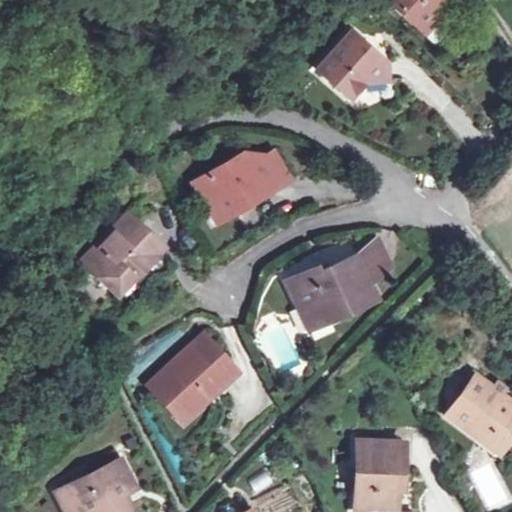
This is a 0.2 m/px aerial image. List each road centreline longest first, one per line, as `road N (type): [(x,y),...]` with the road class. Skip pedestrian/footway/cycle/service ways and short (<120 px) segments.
road 1 (residential): [(221,291),(256,249),(289,229),(439,197)]
road 2 (residential): [(439,197),(281,113)]
